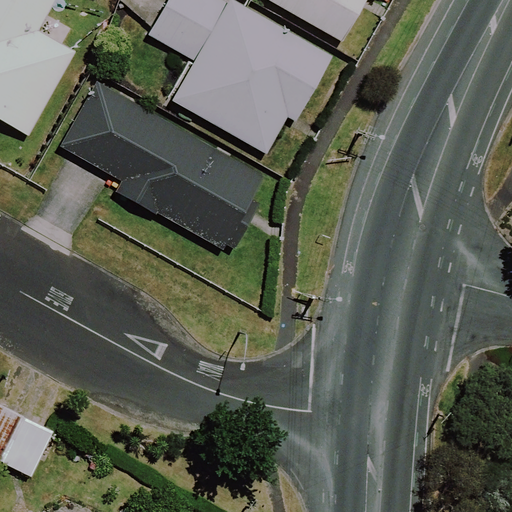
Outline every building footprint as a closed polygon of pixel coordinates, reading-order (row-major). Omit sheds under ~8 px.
[(57,0),(0,0),(0,122),(27,138),(75,54),(38,33),(57,0)] [(328,59),(221,0),(166,0),(147,36),(194,62),(172,103),(265,154),(287,115),(295,119),(328,59)] [(266,0),(340,44),(366,0),(266,0)] [(267,184),(96,89),(62,150),(121,183),(116,192),(228,254),(267,184)] [(0,467),(20,479),(47,432),(0,405),(0,467)]
